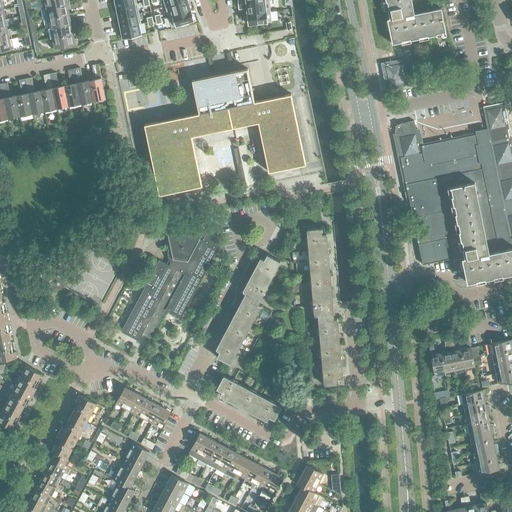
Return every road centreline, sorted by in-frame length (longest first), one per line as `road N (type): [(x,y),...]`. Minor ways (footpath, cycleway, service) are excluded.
road 1 (residential): [(197,397),(273,437),(286,437),(304,413),(355,407)]
road 2 (residential): [(92,361),(77,368),(37,349),(33,327),(56,322),(89,338)]
road 3 (residential): [(186,391),(243,263)]
road 4 (tertiary): [(383,236),(373,111)]
road 5 (tertiary): [(356,114),(383,236)]
